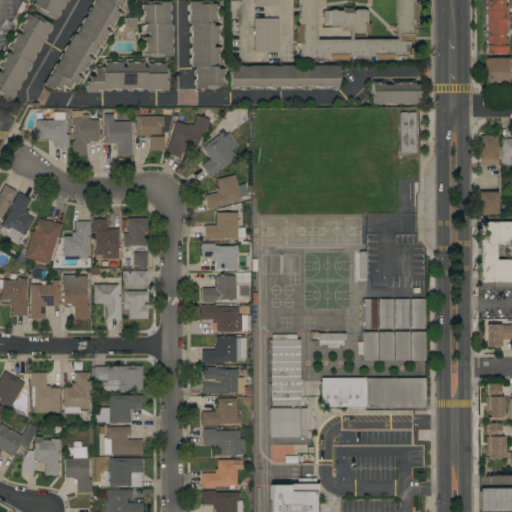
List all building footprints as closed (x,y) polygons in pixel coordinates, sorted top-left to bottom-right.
[(67,0),(66,2),(65,2),(64,3),(65,5),(62,9),(60,9),(59,11),(60,13),(58,18),(55,18),(54,20),(42,14),(38,12),(35,10),(37,7),(32,5),(32,4),(29,3),(30,0),(67,0)] [(127,0),(122,9),(115,5),(114,7),(116,8),(115,10),(122,14),(113,29),(106,25),(104,29),(111,33),(102,48),(95,44),(94,45),(97,47),(96,48),(98,49),(99,51),(95,56),(88,52),(86,56),(93,60),(85,75),(78,71),(75,75),(83,79),(80,84),(78,85),(76,84),(75,85),(74,85),(71,90),(69,90),(62,86),(59,91),(53,87),(52,89),(50,88),(50,89),(44,86),(45,85),(43,83),(50,70),(52,71),(53,70),(52,68),(54,63),(57,63),(59,61),(57,58),(60,54),(63,53),(63,52),(62,49),(65,45),(68,44),(69,42),(68,39),(71,35),(73,35),(74,34),(75,35),(77,33),(75,30),(78,26),(80,26),(81,24),(80,22),(83,18),(85,18),(87,14),(86,12),(89,7),(91,7),(92,6),(91,4),(92,0),(127,0)] [(142,47),(143,47),(143,44),(142,44),(141,43),(141,37),(147,37),(147,32),(141,32),(140,26),(142,25),(144,25),(144,23),(146,23),(146,21),(139,22),(139,16),(140,14),(142,14),(142,12),(140,12),(139,10),(139,5),(146,4),(146,2),(148,2),(151,1),(155,0),(155,1),(159,1),(159,2),(169,2),(169,4),(170,5),(170,10),(169,12),(169,14),(171,16),(171,20),(169,21),(169,24),(171,24),(171,25),(172,26),(172,31),(171,32),(171,37),(172,38),(172,43),(171,44),(171,46),(173,48),(173,53),(171,53),(171,56),(161,57),(150,57),(150,56),(143,56),(143,54),(141,54),(141,48),(142,47)] [(218,21),(210,21),(210,23),(212,23),(212,25),(220,26),(220,43),(212,43),(212,47),(220,47),(220,64),(212,64),(212,66),(216,66),(216,69),(225,69),(224,86),(222,86),(218,86),(218,89),(216,89),(212,89),(212,90),(208,90),(208,89),(205,89),(205,90),(199,90),(199,89),(194,89),(195,87),(192,85),(193,80),(195,78),(195,77),(193,75),(193,70),(195,68),(195,67),(190,67),(190,65),(188,63),(188,58),(190,57),(190,55),(188,53),(188,48),(190,47),(190,43),(188,42),(188,37),(190,35),(190,33),(188,32),(188,27),(190,25),(190,24),(188,24),(188,22),(186,20),(186,15),(188,14),(188,12),(186,10),(186,5),(188,4),(188,2),(191,2),(191,0),(199,0),(199,1),(201,1),(201,0),(206,0),(206,1),(209,1),(209,2),(211,2),(211,4),(218,4),(218,21)] [(299,25),(299,18),(298,18),(298,7),(299,7),(299,0),(413,0),(413,3),(416,3),(416,20),(413,20),(413,26),(415,26),(415,30),(414,30),(414,34),(413,34),(413,44),(409,44),(408,53),(406,53),(406,57),(405,57),(405,58),(399,58),(399,57),(392,57),(392,60),(375,59),(375,57),(369,57),(369,58),(364,58),(364,57),(358,57),(358,58),(353,58),(353,57),(347,57),(347,60),(329,60),(329,57),(322,57),(322,58),(316,58),(316,57),(315,57),(315,58),(309,58),(309,57),(299,57),(299,56),(298,56),(298,50),(299,50),(299,43),(296,43),(296,25),(299,25)] [(503,0),(503,6),(507,6),(507,15),(505,15),(505,23),(507,23),(507,33),(503,33),(504,39),(507,39),(507,53),(485,53),(484,0),(503,0)] [(30,16),(31,14),(36,16),(37,15),(40,18),(43,20),(43,21),(51,26),(50,28),(51,30),(49,34),(46,34),(45,36),(46,38),(44,42),(42,42),(40,46),(40,49),(38,53),(36,52),(35,54),(35,57),(33,61),(31,61),(30,63),(31,64),(30,66),(30,68),(28,72),(25,72),(25,74),(26,76),(24,80),(21,80),(19,84),(19,87),(18,90),(15,90),(14,93),(15,95),(13,99),(10,99),(9,102),(0,96),(0,74),(1,72),(0,71),(0,70),(1,69),(0,68),(0,58),(4,51),(10,55),(11,53),(9,52),(11,49),(5,46),(14,32),(20,35),(21,34),(20,33),(21,31),(16,28),(25,13),(30,16)] [(278,52),(254,52),(254,18),(278,18),(278,52)] [(506,58),(506,75),(508,75),(508,86),(484,86),(484,58),(506,58)] [(101,64),(101,66),(104,66),(104,59),(110,59),(111,60),(111,62),(115,62),(115,59),(121,59),(121,66),(126,66),(125,59),(133,59),(133,62),(135,62),(135,59),(143,59),(143,67),(145,67),(145,68),(147,68),(147,60),(153,60),(154,61),(154,63),(157,63),(157,61),(158,60),(164,60),(164,62),(167,62),(167,69),(167,72),(168,72),(168,77),(168,80),(167,80),(167,90),(164,90),(163,92),(158,92),(156,90),(155,90),(153,92),(149,92),(147,90),(145,90),(145,89),(143,89),(141,91),(137,91),(135,89),(134,89),(132,91),(127,91),(126,89),(122,89),(120,91),(115,91),(113,89),(112,89),(110,91),(106,91),(105,89),(102,89),(102,92),(96,92),(96,93),(86,93),(86,90),(86,84),(86,82),(89,82),(89,75),(94,75),(94,67),(96,64),(101,64)] [(243,66),(243,67),(249,67),(249,66),(274,65),(274,66),(279,66),(279,65),(304,65),(304,66),(310,66),(310,65),(335,65),(335,66),(338,66),(338,76),(339,76),(339,80),(338,80),(338,85),(334,85),(334,89),(311,89),(311,86),(303,86),(303,89),(280,89),(280,87),(272,87),(272,89),(250,89),(250,87),(242,87),(242,89),(230,89),(230,75),(230,71),(230,66),(243,66)] [(391,104),(391,103),(384,103),(384,104),(372,104),(372,81),(383,81),(383,83),(391,83),(391,80),(414,81),(414,83),(418,83),(418,90),(419,90),(419,94),(419,103),(415,103),(415,104),(391,104)] [(98,140),(89,140),(89,144),(86,144),(86,155),(71,155),(71,141),(73,141),(73,118),(71,115),(71,111),(81,111),(81,114),(89,114),(89,120),(98,120),(98,140)] [(131,155),(117,155),(116,143),(103,143),(103,114),(104,114),(104,111),(119,111),(119,122),(131,121),(131,155)] [(65,135),(67,135),(67,148),(52,148),(52,141),(49,141),(49,139),(36,139),(36,120),(53,120),(53,112),(64,112),(64,120),(65,120),(65,135)] [(187,126),(188,124),(192,125),(195,115),(209,120),(204,135),(200,133),(195,150),(182,146),(179,158),(165,154),(175,122),(187,126)] [(167,132),(162,132),(162,151),(148,151),(148,138),(144,138),(144,136),(135,136),(135,116),(170,116),(167,132)] [(209,177),(200,166),(209,158),(201,148),(218,135),(221,138),(228,133),(237,145),(231,150),(235,156),(209,177)] [(497,135),(497,145),(500,145),(500,138),(511,138),(511,165),(501,165),(501,157),(497,157),(497,165),(479,165),(479,146),(477,146),(477,143),(479,143),(479,135),(497,135)] [(207,210),(204,196),(217,193),(216,189),(218,188),(216,180),(234,175),(240,199),(229,202),(230,204),(207,210)] [(0,219),(0,190),(3,185),(16,192),(0,219)] [(25,209),(27,211),(25,214),(33,218),(23,236),(19,243),(5,236),(5,235),(0,232),(0,227),(12,205),(11,204),(17,192),(30,199),(25,209)] [(497,204),(500,204),(500,213),(478,213),(478,192),(497,192),(497,204)] [(236,213),(236,218),(244,218),(244,229),(236,229),(236,238),(216,238),(216,240),(204,240),(204,225),(215,225),(215,213),(236,213)] [(23,258),(31,232),(33,232),(36,221),(37,221),(37,218),(47,221),(47,220),(61,224),(57,237),(55,237),(48,264),(23,258)] [(146,218),(146,232),(143,232),(143,237),(146,237),(146,245),(123,246),(122,233),(127,233),(127,227),(121,227),(120,219),(127,219),(127,218),(146,218)] [(118,234),(117,234),(117,248),(119,248),(119,251),(117,251),(117,258),(101,258),(101,255),(93,255),(93,251),(94,251),(94,235),(93,235),(93,232),(91,232),(91,219),(106,219),(106,229),(118,229),(118,234)] [(77,259),(77,256),(62,256),(62,236),(71,236),(71,232),(74,232),(74,221),(89,221),(89,235),(87,235),(87,259),(77,259)] [(511,222),(511,282),(479,282),(479,222),(511,222)] [(235,270),(227,270),(222,270),(222,269),(221,269),(221,271),(216,271),(216,270),(215,270),(215,267),(213,267),(213,262),(213,258),(201,258),(201,244),(213,244),(213,246),(217,246),(217,247),(232,247),(232,246),(236,246),(236,254),(235,255),(235,270)] [(415,253),(415,249),(422,249),(422,281),(415,281),(415,278),(396,278),(396,253),(415,253)] [(146,266),(133,266),(133,252),(146,252),(146,266)] [(146,285),(133,285),(133,284),(123,284),(123,270),(146,270),(146,285)] [(78,275),(78,276),(86,276),(86,286),(85,286),(85,302),(86,302),(86,305),(88,305),(88,318),(74,318),(74,306),(70,306),(70,305),(65,305),(65,304),(62,304),(62,302),(60,302),(60,298),(62,298),(62,296),(61,296),(61,292),(62,292),(62,286),(61,286),(61,275),(78,275)] [(234,300),(213,300),(213,302),(201,302),(201,289),(214,289),(214,287),(213,287),(213,285),(215,285),(215,276),(234,276),(234,300)] [(25,303),(27,303),(26,316),(11,315),(12,305),(8,304),(9,300),(0,300),(1,289),(0,288),(0,280),(17,281),(17,278),(26,279),(25,303)] [(59,305),(56,305),(56,306),(44,306),(45,319),(30,319),(30,285),(52,284),(52,281),(57,281),(57,287),(58,287),(59,305)] [(119,319),(105,319),(105,306),(101,306),(101,304),(92,304),(92,284),(117,284),(117,296),(120,296),(119,319)] [(237,303),(237,299),(238,298),(241,298),(241,290),(243,288),(250,288),(250,304),(238,304),(237,303)] [(147,300),(143,300),(143,304),(147,304),(147,319),(127,319),(127,309),(123,309),(123,291),(147,291),(147,300)] [(376,299),(376,329),(361,329),(361,299),(376,299)] [(392,328),(377,329),(377,299),(392,299),(392,328)] [(408,328),(393,328),(393,299),(408,299),(408,328)] [(424,328),(409,328),(409,299),(424,299),(424,328)] [(237,315),(241,315),(241,322),(247,322),(248,332),(241,332),(241,331),(235,331),(235,332),(215,332),(215,324),(211,324),(211,320),(200,320),(200,306),(214,305),(214,307),(237,307),(237,315)] [(511,339),(500,339),(500,347),(484,347),(484,324),(511,324),(511,339)] [(424,361),(409,361),(409,332),(424,331),(424,361)] [(376,361),(361,361),(361,348),(357,348),(357,342),(361,342),(361,332),(376,332),(376,361)] [(392,361),(377,361),(377,332),(392,332),(392,361)] [(408,361),(393,361),(393,332),(408,332),(408,361)] [(345,333),(344,341),(317,340),(317,333),(345,333)] [(270,340),(271,340),(271,335),(295,335),(296,339),(299,339),(299,406),(270,406),(270,340)] [(235,337),(235,338),(245,338),(245,360),(235,360),(235,362),(214,362),(214,364),(200,364),(200,350),(214,350),(213,346),(216,346),(216,337),(235,337)] [(141,366),(141,391),(117,391),(117,382),(119,382),(119,380),(93,381),(93,379),(91,379),(90,368),(93,368),(93,367),(141,366)] [(202,367),(214,368),(214,369),(216,369),(216,368),(222,368),(221,370),(233,370),(233,369),(236,369),(236,370),(237,370),(237,378),(251,378),(251,396),(243,395),(243,393),(235,393),(228,393),(228,394),(223,394),(223,393),(221,393),(221,394),(201,394),(202,367)] [(0,402),(0,377),(3,371),(23,383),(10,405),(6,406),(0,402)] [(35,413),(35,408),(33,408),(33,407),(30,407),(30,386),(31,386),(31,373),(45,373),(45,386),(49,386),(49,388),(58,388),(58,412),(35,413)] [(89,373),(89,386),(87,386),(87,409),(79,409),(79,414),(63,414),(63,408),(62,408),(62,405),(61,405),(61,402),(62,402),(62,387),(71,387),(71,383),(75,383),(75,373),(89,373)] [(364,378),(364,381),(365,381),(365,378),(424,378),(424,407),(320,407),(320,378),(364,378)] [(510,392),(510,408),(495,408),(496,413),(488,413),(488,401),(487,401),(487,392),(510,392)] [(141,395),(141,410),(129,410),(129,423),(108,423),(108,422),(94,422),(94,414),(99,414),(99,408),(108,408),(108,396),(141,395)] [(213,411),(213,408),(216,408),(216,399),(235,398),(235,411),(240,411),(240,415),(241,415),(241,423),(236,423),(222,424),(222,425),(219,425),(219,424),(214,424),(214,426),(201,426),(200,412),(213,411)] [(298,408),(298,434),(299,434),(299,408),(306,408),(306,435),(298,435),(298,437),(269,437),(268,408),(298,408)] [(0,424),(20,436),(27,423),(36,428),(24,448),(19,445),(13,456),(1,449),(0,450),(0,424)] [(506,470),(503,470),(503,474),(491,474),(491,475),(489,475),(489,474),(487,474),(484,474),(484,436),(486,436),(486,423),(499,423),(499,437),(505,437),(506,470)] [(129,427),(129,435),(126,435),(126,440),(141,440),(141,454),(110,454),(103,454),(103,445),(102,445),(102,442),(103,442),(103,438),(105,438),(105,427),(129,427)] [(214,431),(238,431),(238,439),(243,439),(243,455),(234,455),(234,456),(230,456),(230,455),(216,456),(216,447),(211,447),(211,443),(201,444),(201,429),(214,429),(214,431)] [(43,475),(44,464),(40,464),(40,460),(34,459),(32,474),(20,473),(22,457),(31,458),(32,453),(33,453),(33,451),(32,451),(32,447),(33,447),(33,444),(32,444),(32,441),(34,441),(34,439),(34,438),(36,439),(49,441),(49,439),(58,440),(56,462),(58,463),(57,476),(43,475)] [(90,492),(76,492),(76,480),(73,480),(73,478),(64,478),(64,459),(72,459),(72,454),(67,454),(67,448),(72,448),(72,441),(80,441),(80,447),(86,447),(86,458),(87,458),(87,476),(88,476),(88,479),(90,479),(90,492)] [(141,458),(142,472),(141,472),(141,487),(129,487),(129,486),(108,486),(108,458),(141,458)] [(242,460),(242,469),(236,469),(236,486),(215,486),(215,487),(201,488),(201,473),(214,473),(214,469),(216,469),(216,460),(242,460)] [(269,511),(269,485),(289,485),(289,484),(297,484),(297,479),(314,478),(315,484),(317,484),(317,492),(314,492),(314,511),(269,511)] [(479,489),(511,488),(511,510),(480,511),(479,489)] [(103,511),(103,502),(106,502),(106,490),(130,490),(130,498),(126,498),(126,503),(142,503),(142,511),(103,511)] [(214,493),(238,492),(238,500),(241,500),(241,511),(216,511),(216,509),(212,509),(212,505),(201,505),(201,491),(214,491),(214,493)]
